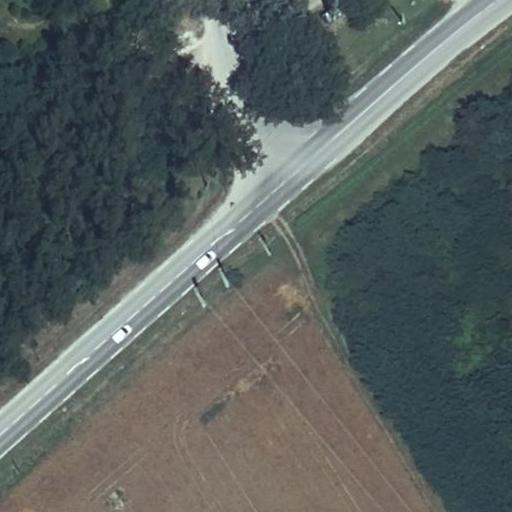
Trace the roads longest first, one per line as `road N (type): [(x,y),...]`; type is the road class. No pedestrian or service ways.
road 1 (secondary): [(497,0),(0,433)]
road 2 (track): [(454,511),(416,462),(262,201)]
